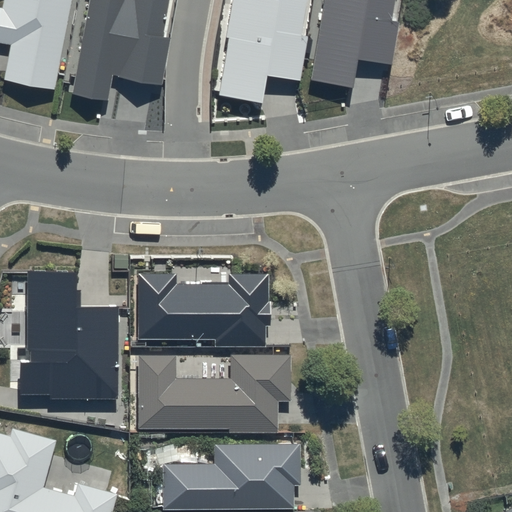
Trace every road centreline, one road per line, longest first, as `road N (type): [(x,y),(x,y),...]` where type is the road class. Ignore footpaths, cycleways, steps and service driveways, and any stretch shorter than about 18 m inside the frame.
road 1 (residential): [(341,174),(400,511)]
road 2 (residential): [(185,191),(193,0)]
road 3 (residential): [(0,165),(185,191)]
road 4 (residential): [(341,174),(511,143)]
road 5 (residential): [(185,191),(341,174)]
